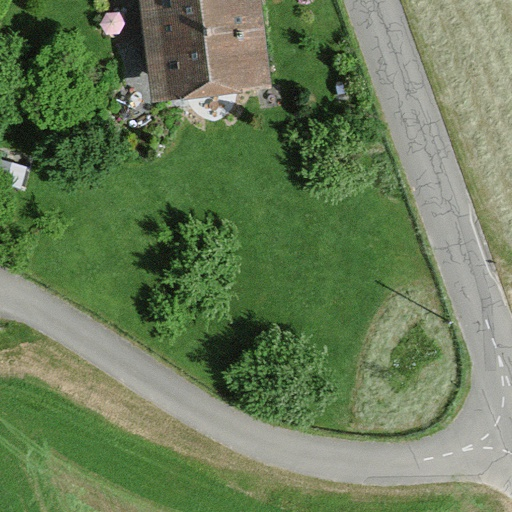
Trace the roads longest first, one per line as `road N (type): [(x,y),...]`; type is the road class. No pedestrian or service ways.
road 1 (residential): [(0,269),(260,420),(401,455),(511,440)]
road 2 (tertiary): [(380,0),(511,382)]
